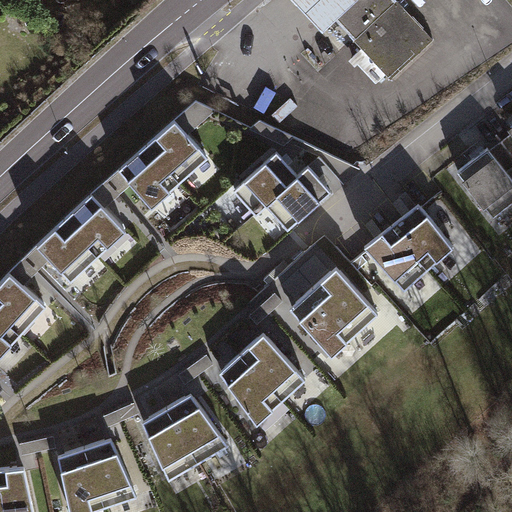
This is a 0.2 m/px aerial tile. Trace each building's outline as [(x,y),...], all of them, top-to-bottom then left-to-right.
[(335,20),(357,0),(293,0),(322,31),(335,20)] [(395,0),(357,0),(335,20),(388,78),(431,39),(395,0)] [(185,130),(178,122),(121,172),(129,180),(156,211),(212,161),(185,130)] [(511,130),(489,148),(511,177),(511,130)] [(511,177),(489,148),(458,172),(493,217),(511,202),(511,177)] [(281,160),(277,156),(234,193),(255,217),(266,207),(298,179),(281,160)] [(308,170),(298,179),(266,207),(287,231),(329,194),(324,188),(308,170)] [(102,204),(94,196),(39,247),(48,257),(74,285),(129,234),(102,204)] [(453,251),(419,206),(410,213),(380,238),(366,250),(404,292),(453,251)] [(293,305),(287,310),(332,358),(377,317),(337,274),(332,269),(293,305)] [(20,283),(12,275),(0,287),(0,365),(50,310),(20,283)] [(258,333),(218,366),(223,372),(259,414),(306,375),(265,327),(258,333)] [(184,390),(146,414),(150,420),(171,472),(231,436),(192,386),(184,390)] [(112,431),(61,448),(63,457),(73,510),(139,488),(115,440),(112,431)] [(0,461),(0,511),(38,511),(28,464),(27,459),(0,461)]
